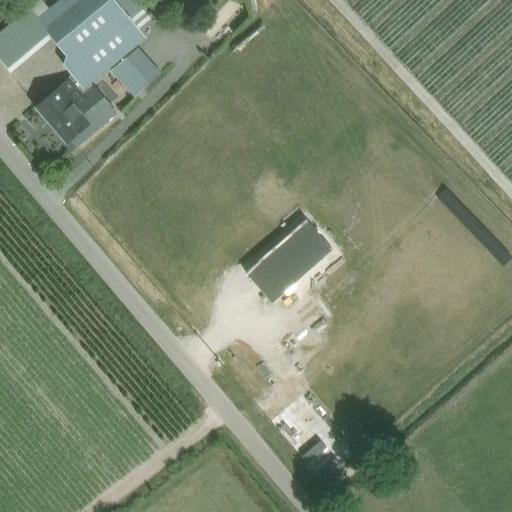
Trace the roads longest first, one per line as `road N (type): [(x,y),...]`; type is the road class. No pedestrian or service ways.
road 1 (unclassified): [(302,511),(0,144)]
road 2 (unknown): [(113,511),(230,428)]
